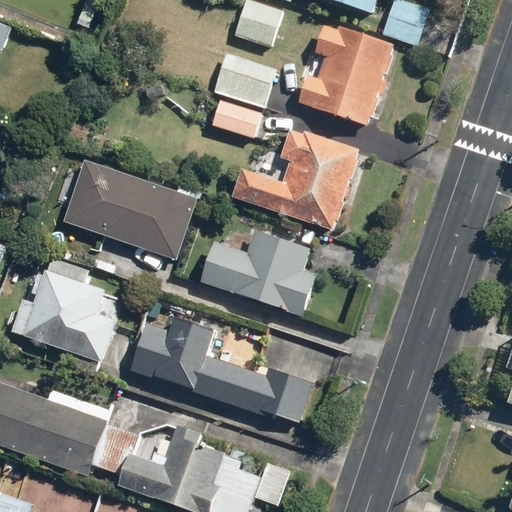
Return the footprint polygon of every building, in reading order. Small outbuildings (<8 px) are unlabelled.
[(92,28),(102,0),(88,0),(79,23),(92,28)] [(400,0),(402,0),(401,0),(329,0),(376,15),(380,0),(400,0)] [(288,12),(250,1),(238,40),(276,52),(288,12)] [(16,31),(0,23),(0,51),(6,54),(16,31)] [(399,47),(341,26),(340,31),(329,27),(319,54),(330,58),(321,81),(311,77),(301,103),(369,127),(373,119),(375,120),(382,100),(380,99),(388,76),(390,77),(397,57),(395,56),(399,47)] [(223,98),(213,128),(259,142),(280,71),(230,56),(218,96),(223,98)] [(362,151),(308,134),(307,137),(293,132),(285,158),(294,161),(286,185),(245,172),(236,199),(335,232),(362,151)] [(201,200),(89,162),(67,224),(180,262),(201,200)] [(219,243),(205,283),(306,319),(321,276),(308,271),(315,251),(259,232),(251,254),(219,243)] [(42,264),(16,335),(107,367),(122,324),(103,317),(111,294),(91,287),(96,275),(56,261),(54,268),(42,264)] [(151,325),(135,374),(162,383),(163,380),(194,391),(194,393),(276,421),(277,417),(302,425),(316,385),(272,370),(270,377),(210,356),(218,333),(178,320),(174,333),(151,325)] [(0,384),(0,445),(90,477),(109,423),(0,384)] [(135,456),(123,489),(188,511),(254,511),(266,480),(244,472),(247,462),(203,446),(207,437),(182,428),(168,467),(135,456)] [(0,511),(34,511),(36,506),(0,493),(0,511)]
